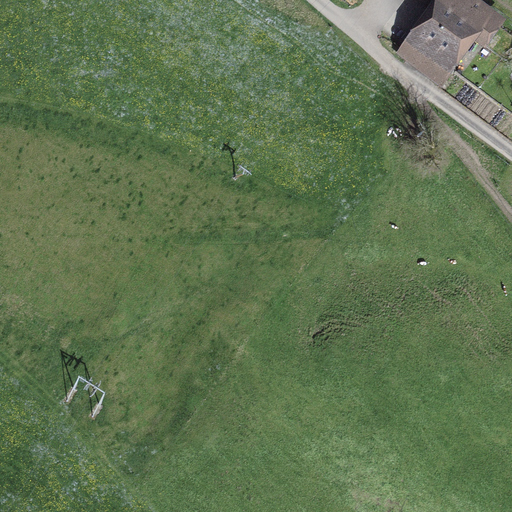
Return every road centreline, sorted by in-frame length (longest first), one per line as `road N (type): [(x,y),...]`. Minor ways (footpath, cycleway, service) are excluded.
road 1 (track): [(511,152),(401,77),(320,0)]
road 2 (track): [(413,85),(511,217)]
